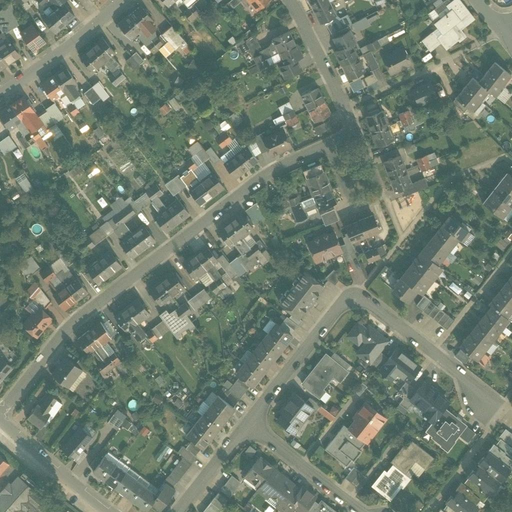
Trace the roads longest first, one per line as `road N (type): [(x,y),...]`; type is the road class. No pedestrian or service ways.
road 1 (residential): [(0,414),(69,325),(268,171),(327,145)]
road 2 (residential): [(246,425),(342,302),(361,296),(498,405)]
road 3 (residential): [(124,0),(0,95)]
road 4 (residential): [(327,145),(348,197),(371,200),(378,187),(354,132)]
road 5 (residential): [(354,132),(289,0)]
road 6 (residential): [(362,511),(246,425)]
road 7 (residential): [(106,511),(0,424)]
